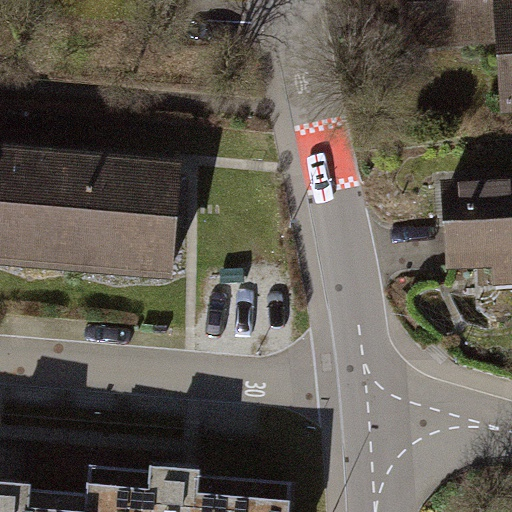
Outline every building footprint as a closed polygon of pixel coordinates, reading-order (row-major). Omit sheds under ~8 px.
[(511,0),(405,0),(410,54),(504,46),(511,127),(511,126),(511,0)] [(0,161),(0,261),(181,274),(188,174),(0,161)] [(511,197),(447,201),(453,299),(511,295),(511,197)] [(290,511),(292,495),(94,477),(92,506),(91,511),(290,511)] [(0,511),(91,511),(92,506),(0,497),(0,511)]
